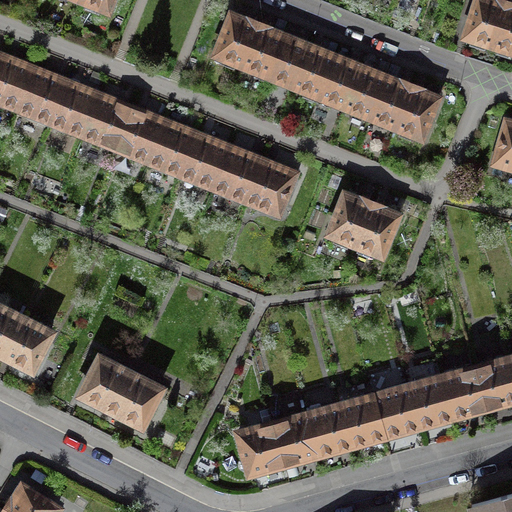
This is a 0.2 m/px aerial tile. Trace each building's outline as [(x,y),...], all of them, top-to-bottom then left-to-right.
[(82,0),(107,10),(111,0),(82,0)] [(493,0),(494,0),(493,0),(476,0),(465,36),(472,38),(470,44),(477,47),(484,49),(486,43),(492,45),(506,2),(501,0),(493,0)] [(511,3),(506,2),(492,45),(498,47),(496,53),(503,55),(510,58),(511,51),(511,3)] [(253,22),(231,14),(215,54),(242,65),(258,24),(253,22)] [(262,26),(258,24),(242,65),(267,75),(283,35),(262,26)] [(304,43),(283,35),(267,75),(293,85),(309,45),(304,43)] [(314,47),(309,45),(293,85),(318,96),(334,55),(314,47)] [(10,59),(1,55),(0,57),(0,100),(18,108),(34,68),(10,59)] [(355,64),(334,55),(318,96),(344,106),(360,66),(355,64)] [(365,68),(360,66),(344,106),(369,116),(386,76),(365,68)] [(57,78),(34,68),(18,108),(50,121),(66,81),(57,78)] [(406,85),(386,76),(369,116),(395,126),(411,86),(406,85)] [(75,85),(66,81),(50,121),(83,134),(99,94),(75,85)] [(415,88),(411,86),(395,126),(421,137),(437,97),(415,88)] [(122,104),(99,94),(83,134),(115,147),(131,107),(122,104)] [(140,111),(131,107),(115,147),(147,160),(163,120),(140,111)] [(187,130),(163,120),(147,160),(180,173),(196,133),(187,130)] [(511,122),(507,121),(495,163),(511,167),(511,122)] [(205,137),(196,133),(180,173),(212,186),(228,146),(205,137)] [(252,156),(228,146),(212,186),(245,199),(261,159),(252,156)] [(271,163),(261,159),(245,199),(278,212),(294,173),(271,163)] [(360,199),(345,193),(329,233),(335,236),(333,242),(347,247),(349,241),(355,244),(372,201),(366,199),(361,196),(360,199)] [(378,203),(372,201),(355,244),(361,246),(359,252),(372,258),(375,251),(382,254),(398,214),(383,208),(384,206),(378,203)] [(22,316),(0,305),(0,353),(2,355),(22,316)] [(51,331),(22,316),(2,355),(9,358),(32,370),(51,331)] [(161,387),(100,356),(96,365),(80,394),(93,401),(126,417),(142,425),(161,387)] [(511,368),(509,357),(475,366),(486,408),(493,406),(511,400),(511,368)] [(475,366),(441,375),(453,417),(479,410),(486,408),(475,366)] [(441,375),(407,385),(419,427),(426,425),(453,417),(441,375)] [(407,385),(374,394),(385,436),(412,429),(419,427),(407,385)] [(374,394),(340,404),(351,445),(358,444),(385,436),(374,394)] [(340,404),(306,413),(318,455),(344,447),(351,445),(340,404)] [(306,413),(272,422),(284,464),(310,457),(318,455),(306,413)] [(272,422),(238,432),(249,474),(256,472),(284,464),(272,422)] [(15,496),(7,508),(12,511),(55,511),(58,507),(22,484),(15,496)] [(511,511),(511,494),(471,506),(473,511),(511,511)]
